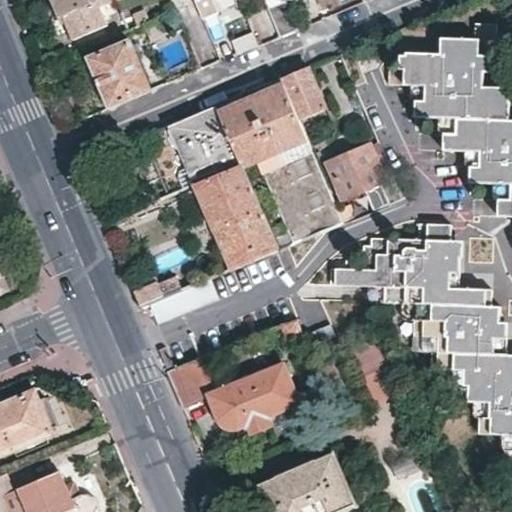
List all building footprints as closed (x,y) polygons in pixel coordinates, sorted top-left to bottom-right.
[(111,7),(107,0),(52,0),(61,20),(67,18),(76,41),(109,28),(101,11),(111,7)] [(281,37),(301,29),(289,2),(269,10),(281,37)] [(117,28),(135,22),(129,7),(112,13),(117,28)] [(175,46),(163,17),(146,23),(159,53),(175,46)] [(330,271),(330,289),(370,290),(384,290),(384,305),(402,306),(418,306),(418,320),(415,321),(414,339),(425,339),(424,357),(427,357),(432,357),(431,374),(448,374),(464,375),(463,389),(457,389),(456,405),(476,406),(492,406),(491,421),(483,421),(482,437),(506,438),(511,438),(511,123),(511,104),(511,92),(485,90),(485,75),(498,76),(499,58),(510,60),(510,43),(498,43),(498,26),(476,26),(474,43),(441,41),(441,57),(408,55),(408,59),(402,59),(402,72),(392,72),(392,89),(413,91),(431,91),(431,105),(417,105),(416,120),(439,122),(456,123),(455,137),(445,137),(445,152),(466,154),(483,155),(481,169),(471,168),(470,185),(494,186),(511,188),(510,202),(501,202),(501,220),(511,220),(511,357),(496,356),(496,340),(497,323),(502,324),(502,307),(496,307),(497,292),(464,290),(451,290),(451,275),(444,274),(435,275),(436,259),(445,260),(451,260),(453,227),(420,226),(418,242),(372,241),(372,249),(362,249),(363,263),(345,262),(345,272),(330,271)] [(110,109),(152,91),(131,41),(89,59),(110,109)] [(499,58),(498,76),(507,76),(510,74),(510,60),(499,58)] [(295,75),(284,79),(302,122),(329,110),(311,68),(295,75)] [(347,225),(314,149),(305,129),(302,122),(284,79),(258,90),(217,108),(244,170),(262,163),(296,245),(347,225)] [(431,91),(413,91),(412,103),(414,104),(417,105),(431,105),(431,91)] [(196,190),(244,170),(217,108),(170,127),(196,190)] [(456,123),(439,122),(440,133),(441,136),(445,137),(455,137),(456,123)] [(397,180),(381,144),(373,148),(372,147),(331,164),(347,201),(369,193),(376,211),(392,204),(405,200),(397,180)] [(483,155),(466,154),(465,166),(467,168),(471,168),(481,169),(483,155)] [(231,272),(279,253),(271,232),(244,170),(196,190),(231,272)] [(511,188),(494,186),(493,199),(496,202),(501,202),(510,202),(511,188)] [(279,253),(292,247),(284,227),(271,232),(279,253)] [(435,275),(444,274),(445,260),(436,259),(435,275)] [(0,290),(11,286),(4,271),(2,272),(0,266),(0,290)] [(451,290),(464,290),(464,275),(451,275),(451,290)] [(141,309),(183,292),(178,280),(161,287),(159,283),(134,293),(141,309)] [(384,290),(370,290),(370,302),(373,305),(384,305),(384,290)] [(418,306),(402,306),(402,318),(405,321),(415,321),(418,320),(418,306)] [(292,337),(302,333),(296,320),(280,327),(283,334),(292,337)] [(497,323),(496,340),(511,341),(511,325),(502,324),(497,323)] [(315,347),(335,339),(330,325),(310,334),(315,347)] [(381,337),(349,350),(374,407),(405,394),(381,337)] [(425,339),(414,339),(414,351),(416,355),(419,356),(424,357),(425,339)] [(496,356),(511,357),(511,341),(496,340),(496,356)] [(212,355),(168,374),(182,406),(210,394),(226,388),(212,355)] [(299,399),(283,363),(226,388),(210,394),(222,423),(224,427),(228,429),(232,430),(239,428),(250,423),(254,435),(273,427),(268,416),(297,403),(299,399)] [(464,375),(448,374),(449,386),(450,389),(457,389),(463,389),(464,375)] [(0,457),(55,434),(37,388),(0,403),(0,457)] [(492,406),(476,406),(475,419),(478,421),(483,421),(491,421),(492,406)] [(340,511),(356,505),(335,455),(260,487),(270,511),(340,511)] [(73,496),(61,469),(20,486),(24,498),(19,501),(24,511),(29,510),(30,511),(97,511),(99,510),(101,506),(99,499),(95,493),(88,491),(82,493),(73,496)] [(7,473),(0,475),(0,511),(10,511),(3,494),(14,489),(7,473)] [(19,501),(24,498),(20,486),(14,489),(3,494),(10,511),(30,511),(29,510),(24,511),(19,501)]
